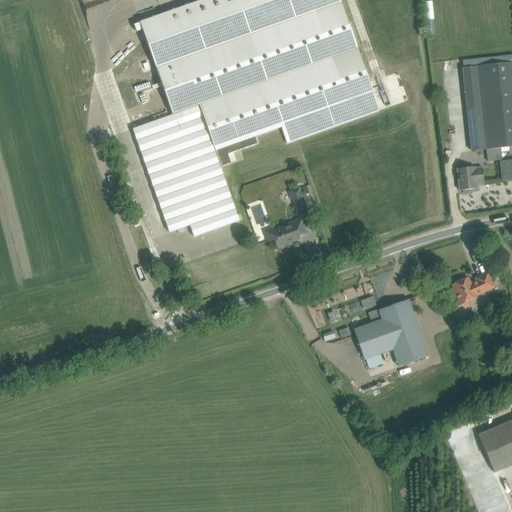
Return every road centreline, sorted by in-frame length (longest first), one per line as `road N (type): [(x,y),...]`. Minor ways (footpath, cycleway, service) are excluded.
road 1 (unclassified): [(0,381),(397,249),(511,220)]
road 2 (unknown): [(187,323),(104,42),(113,14),(152,0)]
